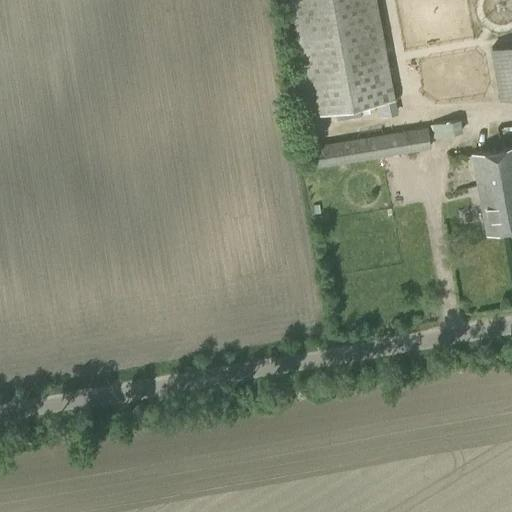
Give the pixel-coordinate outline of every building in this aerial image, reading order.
[(383,101),(394,99),(375,0),(289,0),(311,115),(335,110),(359,106),(360,105),(383,101)] [(499,100),(511,97),(511,43),(490,47),(499,100)] [(359,106),(335,110),(338,124),(362,120),(360,105),(359,106)] [(431,121),(432,134),(464,133),(463,120),(431,121)] [(309,167),(431,148),(427,127),(306,146),(309,167)] [(511,146),(473,154),(487,232),(511,227),(511,146)]
